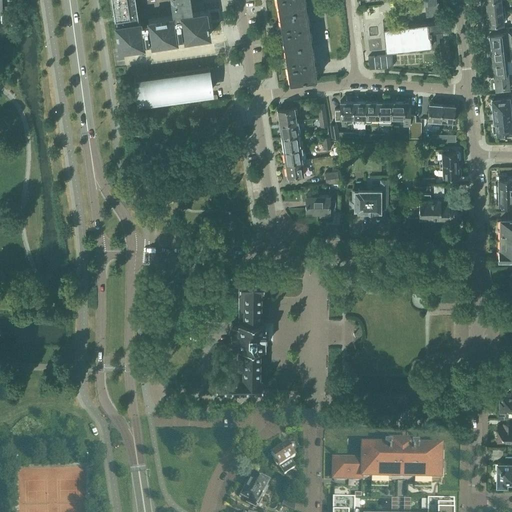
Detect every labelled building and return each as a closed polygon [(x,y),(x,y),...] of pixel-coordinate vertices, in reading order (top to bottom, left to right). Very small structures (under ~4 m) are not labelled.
[(0,0),(0,11),(1,11),(2,21),(16,21),(13,5),(2,5),(1,0),(0,0)] [(111,0),(114,18),(116,18),(117,24),(115,24),(119,49),(144,45),(144,43),(152,42),(152,44),(177,40),(177,38),(185,37),(185,39),(210,35),(206,10),(193,12),(190,0),(111,0)] [(277,0),(279,11),(306,7),(304,0),(277,0)] [(390,20),(383,20),(386,49),(387,49),(414,46),(417,46),(424,45),(429,45),(430,45),(431,48),(437,47),(439,47),(438,36),(438,35),(437,29),(441,28),(443,28),(442,19),(440,20),(438,1),(436,2),(435,0),(419,0),(420,4),(426,4),(428,22),(410,24),(409,17),(408,17),(409,20),(402,21),(402,18),(400,18),(390,20)] [(489,0),(486,0),(487,13),(505,11),(504,6),(502,6),(500,0),(489,0)] [(279,11),(284,46),(311,42),(306,7),(279,11)] [(505,11),(487,13),(488,25),(504,23),(503,16),(505,15),(505,11)] [(490,42),(491,48),(511,46),(510,46),(510,42),(511,42),(510,35),(509,33),(506,32),(489,34),(490,36),(489,36),(490,42)] [(311,42),(284,46),(290,81),(316,77),(311,42)] [(491,48),(492,62),(507,60),(506,53),(507,53),(509,52),(511,50),(511,48),(511,46),(491,48)] [(492,62),(494,75),(508,74),(507,60),(492,62)] [(164,77),(135,82),(138,100),(167,96),(168,98),(197,94),(197,91),(212,89),(210,72),(214,72),(213,67),(164,73),(164,77)] [(508,74),(494,75),(496,89),(510,88),(508,74)] [(493,110),(493,111),(510,109),(509,103),(511,102),(511,97),(492,99),(493,104),(491,105),(491,109),(493,110)] [(335,117),(353,117),(353,100),(353,101),(345,101),(345,102),(341,102),(341,100),(340,100),(340,108),(335,108),(335,117)] [(353,122),(366,122),(366,100),(365,100),(365,101),(357,101),(357,102),(353,102),(353,100),(353,117),(353,122)] [(366,100),(366,122),(378,122),(378,117),(378,101),(370,101),(370,102),(366,102),(366,100)] [(379,101),(378,101),(378,117),(391,117),(391,101),(383,101),(383,102),(379,102),(379,101)] [(391,101),(391,117),(403,117),(403,125),(409,125),(410,125),(410,121),(410,117),(410,102),(404,102),(404,101),(403,101),(395,101),(395,102),(391,102),(391,101)] [(317,103),(320,120),(327,119),(324,102),(317,103)] [(428,119),(441,120),(442,103),(442,104),(434,103),(434,104),(430,104),(430,103),(429,102),(428,119)] [(442,103),(441,120),(454,121),(455,104),(454,104),(454,105),(446,104),(446,105),(442,104),(442,103)] [(279,122),(279,123),(298,120),(298,119),(296,120),(295,113),(297,112),(296,107),(297,107),(296,106),(277,109),(278,110),(279,114),(280,122),(279,122)] [(494,117),(494,122),(511,119),(511,114),(510,114),(510,109),(493,111),(493,112),(492,113),(492,117),(494,117)] [(511,119),(494,122),(495,125),(493,125),(494,133),(498,132),(498,133),(504,132),(504,133),(508,133),(508,134),(511,133),(511,119)] [(281,135),(281,136),(300,133),(298,133),(297,126),(299,125),(298,120),(279,123),(280,123),(281,127),(282,135),(281,135)] [(410,125),(409,125),(409,137),(421,137),(421,133),(415,133),(415,121),(410,121),(410,125)] [(332,136),(347,136),(347,132),(338,131),(336,123),(330,124),(332,136)] [(283,148),(283,149),(302,146),(300,146),(299,139),(301,138),(300,133),(281,136),(282,136),(283,140),(282,140),(284,148),(283,148)] [(285,161),(285,162),(304,159),(302,159),(301,152),(303,151),(302,146),(283,149),(284,149),(285,153),(284,153),(286,161),(285,161)] [(440,159),(440,164),(457,163),(457,159),(459,159),(459,150),(448,151),(448,149),(442,149),(443,159),(440,159)] [(304,159),(285,162),(286,162),(287,166),(286,166),(287,174),(287,175),(304,173),(304,172),(302,165),(305,164),(304,159)] [(457,163),(440,164),(440,168),(443,168),(444,178),(450,177),(450,175),(460,175),(459,166),(457,166),(457,163)] [(325,172),(327,183),(339,181),(338,170),(325,172)] [(496,184),(496,192),(511,191),(511,177),(506,178),(506,175),(498,175),(499,178),(498,178),(498,184),(496,184)] [(352,199),(349,199),(349,208),(354,208),(354,209),(358,209),(358,211),(381,211),(381,208),(381,199),(388,199),(388,188),(383,188),(383,185),(380,186),(372,186),(372,188),(365,188),(358,188),(358,189),(355,189),(354,189),(352,189),(352,199)] [(511,191),(496,192),(496,200),(499,200),(499,204),(511,204),(511,191)] [(432,198),(432,193),(419,192),(419,216),(429,216),(430,218),(437,218),(438,216),(449,217),(449,214),(451,212),(451,209),(449,208),(449,198),(432,198)] [(329,212),(330,212),(330,194),(306,194),(306,212),(306,211),(329,211),(329,212)] [(511,219),(501,219),(501,239),(511,239),(511,219)] [(511,239),(501,239),(501,249),(499,249),(499,259),(511,259),(511,239)] [(216,370),(210,370),(209,389),(262,390),(262,385),(263,385),(263,381),(262,381),(262,376),(260,376),(261,346),(265,346),(265,344),(266,332),(266,322),(265,322),(265,319),(261,319),(262,288),(264,288),(264,284),(264,279),(264,275),(238,274),(238,275),(220,274),(220,278),(219,280),(219,282),(220,284),(220,288),(239,288),(239,318),(238,318),(238,321),(232,321),(232,326),(231,326),(231,338),(231,342),(238,342),(238,345),(238,370),(216,370)] [(498,408),(498,414),(504,414),(504,418),(511,418),(511,385),(511,386),(510,386),(509,386),(509,387),(508,387),(507,388),(507,389),(507,390),(507,391),(507,392),(500,392),(500,398),(499,398),(499,403),(500,403),(500,408),(498,408)] [(497,439),(511,438),(511,423),(511,422),(504,422),(504,425),(498,425),(497,439)] [(277,452),(271,456),(275,462),(273,463),(276,467),(278,467),(279,468),(284,475),(286,474),(286,475),(291,472),(290,471),(295,468),(290,461),(295,458),(292,453),(293,453),(292,452),(296,449),(295,448),(295,447),(295,446),(295,445),(295,444),(295,443),(294,443),(294,444),(293,444),(292,444),(291,444),(290,445),(290,446),(288,447),(286,445),(282,448),(280,446),(275,449),(277,452)] [(333,478),(333,481),(336,481),(440,482),(441,450),(418,449),(417,449),(417,448),(415,447),(413,447),(413,445),(407,445),(407,444),(407,443),(406,443),(405,443),(405,444),(405,445),(404,445),(403,445),(402,445),(401,445),(400,445),(398,445),(398,444),(398,443),(397,443),(396,443),(396,445),(390,445),(390,447),(388,447),(385,447),(385,449),(362,449),(362,462),(337,461),(333,461),(333,465),(333,478)] [(497,479),(497,484),(506,484),(506,481),(511,481),(511,454),(510,455),(510,462),(497,462),(497,471),(496,472),(496,478),(497,479)] [(249,484),(247,487),(271,500),(273,496),(266,492),(267,491),(265,490),(269,482),(261,478),(260,479),(251,474),(247,483),(249,484)] [(295,483),(290,479),(283,487),(295,497),(295,483)] [(271,500),(247,487),(245,490),(243,489),(239,498),(248,503),(247,504),(255,509),(259,501),(262,502),(262,500),(269,504),(271,500)] [(453,511),(454,501),(427,500),(427,511),(354,511),(354,499),(334,499),(332,499),(332,511),(453,511)] [(285,500),(282,506),(293,511),(294,505),(285,500)]
